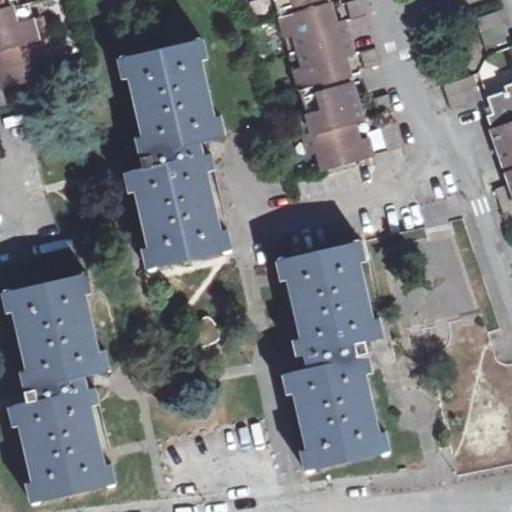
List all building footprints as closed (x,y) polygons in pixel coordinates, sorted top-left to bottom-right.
[(275,0),(279,11),(319,0),(275,0)] [(367,16),(362,0),(357,0),(347,3),(352,21),(367,16)] [(0,50),(47,37),(42,18),(34,20),(29,3),(0,11),(0,50)] [(281,18),(290,53),(343,38),(338,22),(337,23),(332,4),(281,18)] [(502,10),(476,19),(486,50),(511,41),(502,10)] [(349,36),(345,21),(338,22),(343,38),(349,36)] [(343,38),(350,57),(355,56),(349,36),(343,38)] [(47,37),(0,50),(0,62),(2,69),(0,69),(0,89),(49,75),(44,59),(53,56),(47,37)] [(146,168),(178,161),(175,148),(207,140),(217,138),(226,136),(222,116),(212,118),(199,63),(209,60),(204,40),(203,38),(202,37),(200,37),(197,37),(195,38),(194,40),(195,42),(128,57),(127,55),(125,54),(123,55),(122,56),(121,56),(121,58),(125,78),(133,76),(146,133),(138,135),(146,168)] [(343,38),(290,53),(301,91),(351,77),(346,58),(350,57),(343,38)] [(381,65),(377,48),(361,52),(365,70),(381,65)] [(452,110),(482,100),(474,75),(443,85),(452,110)] [(304,135),(355,121),(350,104),(359,102),(354,84),(303,98),(307,115),(299,117),(304,135)] [(487,116),(493,132),(511,125),(511,84),(505,86),(507,91),(488,98),(493,114),(487,116)] [(394,112),(390,95),(374,99),(379,117),(394,112)] [(363,119),(359,102),(350,104),(355,121),(363,119)] [(361,140),(355,121),(304,135),(310,155),(318,153),(323,170),(374,156),(369,137),(361,140)] [(388,152),(404,147),(397,121),(381,126),(388,152)] [(511,125),(493,132),(499,148),(507,145),(511,160),(511,125)] [(146,168),(126,173),(130,190),(139,187),(153,248),(146,249),(150,269),(151,270),(152,271),(154,272),(156,271),(157,270),(157,269),(157,267),(223,252),(224,253),(225,254),(228,254),(230,253),(231,252),(226,230),(218,232),(205,176),(215,173),(207,140),(175,148),(178,161),(146,168)] [(511,160),(507,145),(499,148),(500,153),(504,165),(505,166),(511,163),(511,160)] [(303,370),(312,368),(335,363),(333,350),(356,344),(366,342),(375,340),(383,337),(379,318),(371,320),(357,264),(365,261),(360,238),(358,236),(354,237),(352,239),(353,244),(290,259),(288,255),(286,255),(285,255),(281,256),(280,258),(280,260),(283,277),(291,276),(304,335),(295,338),(303,370)] [(24,367),(32,402),(38,401),(62,395),(60,382),(92,374),(101,372),(109,370),(103,349),(96,351),(83,295),(91,293),(87,273),(85,271),(83,271),(80,272),(79,276),(13,291),(12,290),(12,289),(10,288),(8,288),(6,289),(5,291),(9,312),(17,310),(30,366),(24,367)] [(178,354),(193,350),(197,349),(202,348),(207,346),(211,344),(216,342),(220,340),(221,331),(218,325),(213,320),(206,317),(191,326),(187,331),(186,337),(191,350),(177,352),(178,354)] [(177,352),(173,354),(175,367),(178,367),(187,366),(194,366),(202,363),(208,361),(214,359),(220,356),(216,342),(211,344),(207,346),(202,348),(197,349),(193,350),(178,354),(177,352)] [(303,370),(293,373),(285,374),(290,392),(297,390),(311,449),(305,451),(309,471),(311,471),(314,470),(315,468),(381,453),(383,454),(385,454),(387,454),(389,453),(389,451),(385,433),(377,434),(364,377),(374,375),(368,352),(366,342),(356,344),(333,350),(335,363),(312,368),(303,370)] [(32,402),(22,404),(20,405),(12,407),(16,424),(23,422),(37,481),(31,482),(35,502),(36,504),(39,504),(42,502),(41,500),(108,485),(109,486),(113,487),(114,484),(109,464),(103,465),(89,405),(99,402),(92,374),(60,382),(62,395),(38,401),(32,402)]
